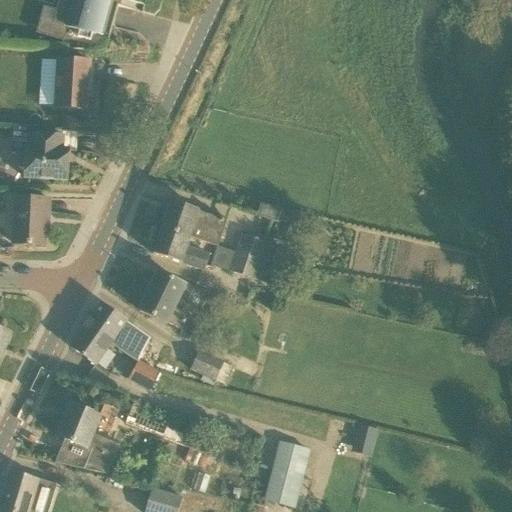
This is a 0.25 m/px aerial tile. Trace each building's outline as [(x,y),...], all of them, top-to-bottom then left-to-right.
[(59,0),(57,11),(59,11),(66,25),(66,27),(79,31),(77,37),(90,41),(92,35),(99,36),(108,0),(59,0)] [(91,110),(93,87),(88,87),(89,62),(58,61),(58,62),(41,61),(39,104),(55,105),(55,108),(91,110)] [(66,181),(68,159),(62,159),(63,137),(49,136),(49,128),(13,126),(12,154),(26,155),(25,179),(66,181)] [(48,213),(49,200),(5,198),(3,244),(44,246),(45,212),(48,213)] [(218,247),(227,221),(171,202),(162,228),(190,238),(218,247)] [(204,271),(209,256),(186,249),(190,238),(162,228),(153,255),(181,265),(204,271)] [(272,264),(278,246),(241,233),(235,253),(259,261),(260,260),(262,261),(272,264)] [(259,261),(235,253),(229,271),(256,280),(262,261),(260,260),(259,261)] [(181,330),(189,314),(174,307),(184,286),(158,273),(139,311),(167,325),(167,323),(181,330)] [(137,360),(152,340),(101,304),(70,348),(96,366),(112,343),(137,360)] [(0,358),(9,334),(0,330),(0,358)] [(224,385),(233,368),(198,352),(189,371),(215,383),(216,381),(224,385)] [(151,390),(159,374),(138,362),(129,379),(151,390)] [(216,461),(219,453),(209,449),(215,434),(133,401),(124,425),(188,450),(183,463),(203,470),(208,458),(216,461)] [(120,447),(93,436),(101,418),(70,406),(57,437),(65,440),(64,442),(66,443),(66,441),(90,451),(83,469),(83,468),(82,470),(108,475),(120,447)] [(356,427),(350,455),(369,460),(376,432),(356,427)] [(294,506),(308,449),(277,442),(264,499),(294,506)] [(122,511),(124,505),(76,491),(10,471),(0,503),(0,511),(122,511)] [(177,511),(181,498),(150,489),(143,511),(177,511)]
